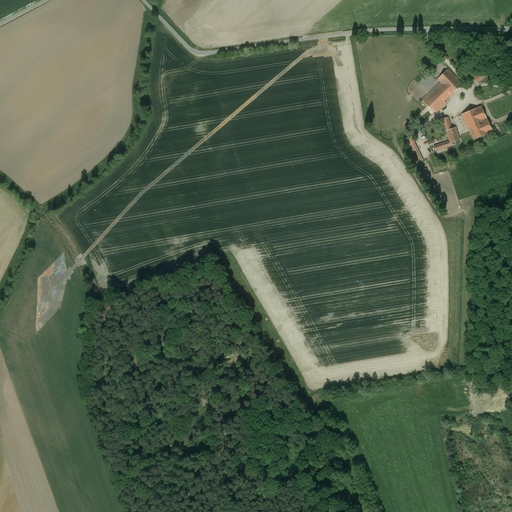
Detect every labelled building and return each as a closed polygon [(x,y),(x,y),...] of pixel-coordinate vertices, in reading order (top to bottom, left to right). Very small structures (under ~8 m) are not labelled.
[(463,44),(462,44),(461,44),(460,44),(459,44),(458,45),(457,45),(456,46),(455,47),(455,48),(454,49),(454,50),(454,51),(454,52),(454,53),(455,55),(456,56),(457,57),(458,58),(459,58),(460,59),(461,59),(462,59),(463,59),(464,59),(465,58),(466,58),(467,57),(468,56),(468,55),(469,54),(469,53),(469,52),(470,51),(469,50),(469,49),(469,48),(468,47),(468,46),(467,45),(466,45),(465,44),(464,44),(463,44)] [(486,66),(472,77),(476,83),(479,80),(490,71),(486,66)] [(462,84),(448,69),(438,79),(439,81),(443,84),(438,89),(447,98),(462,84)] [(439,81),(428,92),(429,93),(422,100),(424,102),(428,99),(438,89),(443,84),(439,81)] [(447,98),(438,89),(428,99),(437,108),(447,98)] [(437,108),(428,99),(424,102),(434,112),(437,108)] [(481,106),(462,114),(467,126),(486,118),(481,106)] [(447,118),(442,119),(446,131),(451,129),(447,118)] [(486,118),(467,126),(474,140),(492,131),(486,118)] [(451,129),(446,131),(448,136),(450,141),(450,143),(451,143),(459,140),(455,128),(451,129)] [(450,141),(439,144),(441,149),(451,145),(451,143),(450,143),(450,141)] [(414,143),(409,146),(417,163),(423,160),(414,143)] [(469,165),(475,164),(472,155),(466,156),(469,165)]
